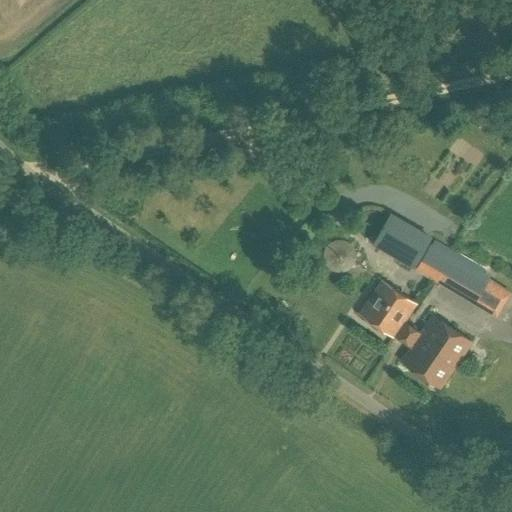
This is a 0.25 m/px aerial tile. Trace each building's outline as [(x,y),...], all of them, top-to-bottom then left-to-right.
[(310,239),(319,229),(308,219),(299,229),(310,239)] [(398,226),(383,244),(405,261),(419,243),(398,226)] [(354,256),(352,249),(351,246),(348,243),(343,240),(336,239),(331,240),(328,241),(325,244),(321,249),(320,256),(321,263),(325,268),(330,271),(336,273),(343,271),(348,268),(352,263),(354,256)] [(416,269),(436,280),(476,303),(490,277),(483,273),(486,269),(435,240),(432,244),(431,243),(416,269)] [(395,336),(404,322),(416,304),(382,280),(359,313),(394,337),(395,336)] [(404,322),(395,336),(412,347),(406,355),(402,362),(440,388),(472,342),(433,316),(420,334),(404,322)]
